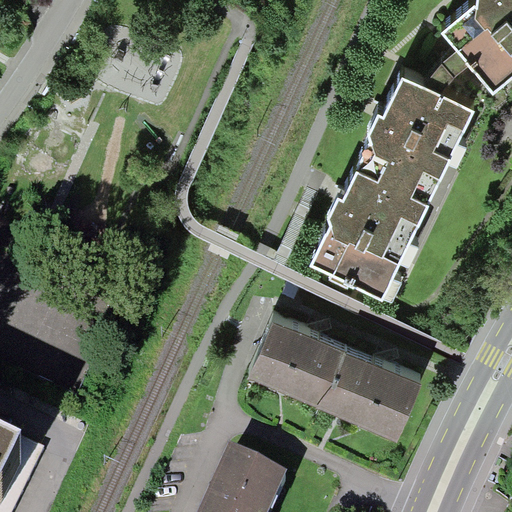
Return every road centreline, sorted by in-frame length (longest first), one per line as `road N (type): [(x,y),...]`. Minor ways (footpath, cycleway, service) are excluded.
road 1 (secondary): [(433,511),(511,349)]
road 2 (residential): [(0,116),(72,0)]
